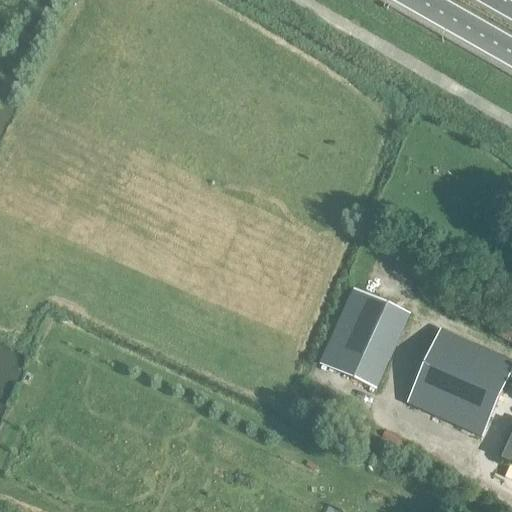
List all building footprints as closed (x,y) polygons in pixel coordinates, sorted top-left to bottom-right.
[(429,278),(419,297),(451,311),(497,332),(495,336),(511,344),(511,312),(508,310),(507,313),(498,309),(429,278)] [(355,292),(321,365),(376,390),(409,317),(355,292)] [(511,364),(441,333),(408,404),(481,438),(506,383),(511,385),(511,364)] [(302,386),(291,412),(329,427),(340,402),(302,386)] [(511,482),(511,432),(498,462),(510,467),(504,479),(511,482)]
